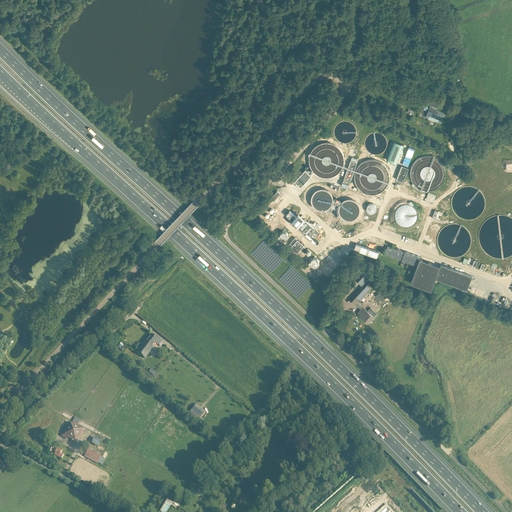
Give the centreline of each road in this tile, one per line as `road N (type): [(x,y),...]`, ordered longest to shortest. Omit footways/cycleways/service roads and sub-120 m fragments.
road 1 (motorway): [(482,511),(0,50)]
road 2 (motorway): [(0,73),(341,389),(460,511)]
road 3 (unclassified): [(504,511),(226,236),(226,225),(333,112),(346,95),(344,82)]
road 4 (unclassified): [(0,412),(317,76),(344,82)]
road 5 (residential): [(0,433),(141,305)]
road 6 (residential): [(131,511),(0,443)]
